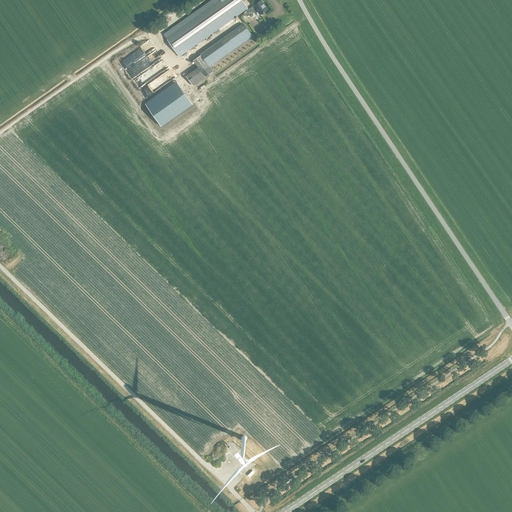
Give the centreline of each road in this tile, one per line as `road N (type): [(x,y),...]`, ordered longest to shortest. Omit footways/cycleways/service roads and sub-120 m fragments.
road 1 (tertiary): [(511,324),(299,0)]
road 2 (track): [(0,265),(252,511)]
road 3 (track): [(0,133),(138,38),(153,39),(176,69),(239,22)]
road 4 (secondary): [(285,511),(511,359)]
